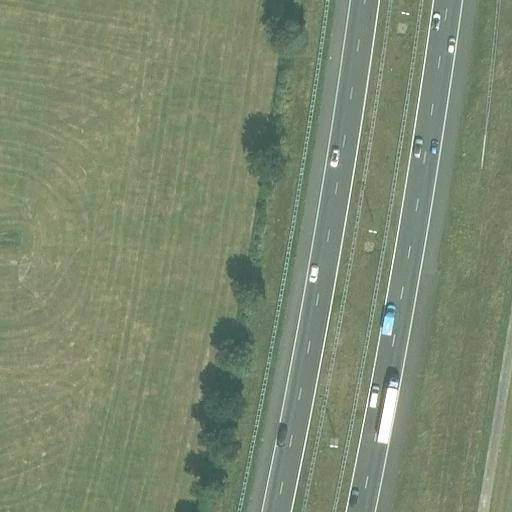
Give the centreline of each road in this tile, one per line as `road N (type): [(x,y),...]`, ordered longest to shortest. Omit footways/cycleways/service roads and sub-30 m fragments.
road 1 (motorway): [(362,0),(314,322),(274,511)]
road 2 (motorway): [(361,511),(450,0)]
